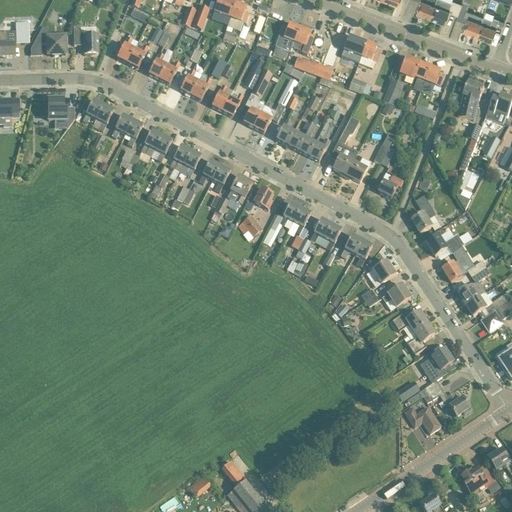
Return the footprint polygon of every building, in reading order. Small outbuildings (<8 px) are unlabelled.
[(132,0),(130,7),(138,10),(141,0),(132,0)] [(224,0),(220,0),(216,13),(230,19),(236,4),(224,0)] [(415,12),(429,17),(436,0),(416,0),(420,1),(415,12)] [(436,0),(429,17),(443,23),(448,11),(451,3),(443,0),(436,0)] [(457,15),(461,4),(452,0),(451,3),(448,11),(450,13),(457,15)] [(476,35),(478,31),(483,18),(466,11),(470,0),(462,0),(461,4),(457,15),(466,19),(462,30),(476,35)] [(246,8),(236,4),(230,19),(231,19),(227,28),(240,33),(243,24),(246,25),(250,13),(245,12),(246,8)] [(200,7),(192,27),(201,31),(209,11),(200,7)] [(181,26),(188,29),(196,12),(188,8),(181,26)] [(130,18),(136,20),(139,12),(134,9),(130,18)] [(266,22),(274,26),(277,20),(268,17),(266,22)] [(490,41),(492,36),(498,19),(493,17),(492,21),(483,18),(478,31),(476,35),(490,41)] [(259,18),(256,26),(262,28),(265,20),(259,18)] [(156,45),(166,26),(160,23),(150,42),(156,45)] [(292,49),(294,43),(299,29),(289,25),(286,32),(282,30),(279,37),(275,48),(276,48),(272,58),(280,61),(281,60),(286,62),(289,53),(290,54),(292,49)] [(29,45),(29,27),(16,27),(16,45),(29,45)] [(33,46),(31,51),(31,58),(42,58),(41,46),(48,46),(48,56),(52,56),(52,57),(61,57),(61,56),(65,56),(65,39),(47,39),(47,29),(42,30),(33,46)] [(80,29),(73,29),(74,47),(84,47),(84,56),(98,56),(98,36),(96,36),(96,29),(80,29)] [(310,33),(299,29),(294,43),(292,49),(302,53),(302,54),(306,55),(313,37),(309,35),(310,33)] [(157,46),(163,49),(170,36),(164,32),(157,46)] [(226,32),(223,40),(235,45),(238,36),(226,32)] [(6,33),(0,33),(0,58),(15,58),(14,45),(7,45),(6,33)] [(117,60),(127,65),(134,51),(129,48),(132,41),(128,39),(117,60)] [(346,52),(348,53),(346,59),(359,64),(358,65),(361,58),(367,44),(356,40),(354,47),(349,45),(346,52)] [(376,50),(377,47),(367,44),(358,65),(372,71),(375,64),(376,64),(381,52),(376,50)] [(197,65),(205,48),(198,45),(190,61),(197,65)] [(333,67),(340,48),(330,45),(323,63),(333,67)] [(134,51),(127,65),(138,70),(145,56),(148,49),(144,47),(140,54),(134,51)] [(270,52),(257,47),(255,54),(268,59),(270,52)] [(156,62),(148,76),(159,81),(166,67),(160,64),(164,57),(160,55),(156,62)] [(293,69),(317,78),(321,66),(297,58),(293,69)] [(405,58),(399,75),(414,80),(420,64),(405,58)] [(227,65),(219,61),(211,76),(219,80),(227,65)] [(261,76),(266,63),(259,61),(255,74),(261,76)] [(166,67),(159,81),(169,86),(177,72),(176,72),(180,65),(176,63),(172,70),(166,67)] [(420,93),(424,82),(430,68),(420,64),(414,80),(415,79),(418,80),(417,84),(416,84),(413,90),(420,93)] [(227,66),(222,76),(228,80),(234,70),(227,66)] [(430,68),(424,82),(440,88),(444,76),(439,74),(440,72),(430,68)] [(187,78),(180,92),(190,97),(198,83),(201,76),(191,71),(187,78)] [(252,95),(260,99),(272,76),(263,72),(253,93),(252,95)] [(253,91),(260,78),(251,73),(244,86),(253,91)] [(207,79),(204,86),(198,83),(190,97),(201,103),(203,98),(208,89),(208,88),(212,81),(207,79)] [(327,88),(329,82),(321,79),(321,80),(319,85),(327,88)] [(348,91),(361,96),(365,85),(353,80),(348,91)] [(284,109),(297,84),(290,81),(277,105),(284,109)] [(395,108),(404,86),(391,81),(382,104),(384,104),(395,108)] [(469,83),(467,87),(464,96),(459,118),(474,122),(479,102),(485,89),(469,83)] [(212,108),(222,113),(229,100),(224,97),(227,89),(223,87),(219,94),(212,108)] [(380,102),(383,95),(375,92),(373,99),(380,102)] [(229,100),(222,113),(232,119),(243,98),(239,95),(235,102),(229,100)] [(494,98),(486,119),(486,120),(487,117),(493,119),(495,114),(508,119),(511,107),(511,98),(501,95),(499,100),(494,98)] [(320,101),(312,97),(306,109),(314,113),(320,101)] [(297,102),(292,99),(286,109),(292,112),(297,102)] [(0,126),(4,126),(3,120),(12,120),(12,115),(19,115),(19,101),(11,101),(11,103),(4,103),(4,101),(0,101),(0,126)] [(63,109),(63,101),(48,101),(48,114),(49,114),(49,121),(65,121),(66,121),(66,130),(68,130),(74,121),(75,109),(63,109)] [(82,123),(87,125),(90,118),(96,121),(101,111),(103,107),(93,101),(86,116),(82,123)] [(264,108),(259,105),(254,103),(251,110),(250,110),(243,124),(254,130),(264,109),(264,108)] [(389,117),(393,109),(385,106),(381,114),(389,117)] [(92,128),(98,131),(103,133),(106,126),(114,112),(103,107),(101,111),(96,121),(92,128)] [(275,114),(270,111),(270,112),(264,109),(254,130),(264,135),(271,121),(275,114)] [(435,113),(427,110),(424,118),(432,121),(433,121),(435,113)] [(340,114),(333,112),(330,117),(337,120),(340,114)] [(112,138),(122,143),(133,122),(122,117),(115,131),(112,138)] [(283,127),(276,141),(287,147),(289,142),(294,133),(287,130),(291,122),(287,120),(283,127)] [(135,141),(136,141),(143,128),(133,122),(122,143),(125,136),(131,139),(128,146),(132,148),(135,141)] [(307,123),(303,130),(307,133),(311,125),(307,123)] [(348,124),(338,143),(344,146),(349,136),(352,136),(356,129),(348,124)] [(307,133),(304,139),(297,152),(308,158),(315,144),(309,141),(316,127),(311,125),(307,133)] [(476,144),(482,129),(473,125),(467,141),(476,144)] [(151,132),(144,146),(140,153),(151,159),(154,151),(162,137),(151,132)] [(294,133),(289,142),(287,147),(297,152),(304,139),(294,133)] [(105,140),(98,137),(92,149),(93,150),(91,153),(96,155),(99,151),(105,140)] [(162,137),(154,151),(160,155),(157,162),(161,164),(165,157),(172,143),(162,137)] [(493,139),(484,157),(492,161),(501,142),(493,139)] [(315,144),(308,158),(319,163),(330,142),(325,140),(322,147),(315,144)] [(332,153),(340,157),(333,170),(346,177),(349,173),(357,157),(351,154),(343,150),(344,146),(338,143),(332,153)] [(380,165),(388,150),(390,145),(386,143),(383,148),(381,147),(374,162),(380,165)] [(180,174),(189,157),(191,153),(181,147),(173,161),(170,169),(180,174)] [(388,150),(380,165),(387,169),(394,153),(388,150)] [(120,166),(126,170),(134,156),(126,152),(122,161),(120,166)] [(189,157),(180,174),(190,179),(194,172),(201,158),(191,153),(189,157)] [(139,159),(134,156),(126,170),(132,173),(139,159)] [(357,157),(349,173),(346,177),(360,184),(370,164),(357,157)] [(199,184),(203,186),(207,180),(212,183),(218,172),(220,168),(210,162),(202,176),(203,177),(199,184)] [(105,172),(108,166),(102,163),(99,169),(105,172)] [(220,168),(218,172),(212,183),(209,189),(219,194),(223,187),(231,173),(220,168)] [(153,171),(148,182),(152,185),(155,186),(161,175),(153,171)] [(459,182),(458,174),(448,175),(448,183),(459,182)] [(156,187),(152,194),(158,197),(168,179),(161,175),(155,186),(156,187)] [(238,177),(230,192),(231,193),(228,198),(235,202),(241,206),(244,200),(252,185),(238,177)] [(389,185),(383,182),(377,193),(391,200),(397,187),(400,189),(403,183),(393,178),(389,185)] [(503,193),(508,183),(504,181),(499,191),(503,193)] [(176,200),(170,210),(177,214),(179,211),(189,192),(183,189),(177,201),(176,200)] [(261,190),(254,204),(268,211),(272,204),(269,202),(273,195),(261,190)] [(189,192),(183,203),(188,206),(194,195),(189,192)] [(471,201),(470,201),(461,196),(456,194),(456,196),(466,213),(471,201)] [(425,198),(417,203),(420,208),(428,203),(425,198)] [(222,201),(211,221),(218,225),(228,204),(222,201)] [(290,204),(283,219),(279,226),(282,227),(289,231),(293,224),(300,210),(290,204)] [(300,210),(293,224),(297,226),(294,233),(300,236),(303,229),(311,215),(300,210)] [(421,235),(425,233),(433,228),(429,222),(437,217),(432,210),(425,215),(424,214),(413,222),(421,235)] [(283,219),(277,216),(270,231),(271,231),(276,235),(276,234),(278,235),(282,227),(279,226),(283,219)] [(253,239),(262,232),(251,218),(238,227),(244,235),(248,232),(253,239)] [(321,221),(318,225),(313,235),(314,235),(310,242),(315,244),(318,237),(324,240),(329,230),(331,226),(321,221)] [(234,228),(225,224),(220,235),(228,239),(234,228)] [(331,226),(329,230),(324,240),(329,243),(326,250),(330,253),(334,246),(342,232),(331,226)] [(444,245),(439,237),(427,245),(436,258),(448,250),(452,256),(463,248),(465,247),(464,246),(468,244),(467,242),(464,238),(463,237),(460,239),(458,236),(444,245)] [(349,253),(354,256),(362,242),(351,237),(344,251),(341,258),(345,260),(349,253)] [(302,261),(305,255),(305,256),(311,245),(304,241),(298,252),(299,252),(296,257),(302,261)] [(365,262),(372,248),(362,242),(354,256),(360,259),(357,266),(361,269),(365,262)] [(452,256),(457,263),(455,265),(454,264),(443,270),(452,284),(468,274),(472,279),(486,270),(482,263),(470,271),(462,260),(468,256),(463,248),(452,256)] [(323,266),(328,269),(334,257),(328,254),(323,266)] [(381,286),(395,276),(386,263),(366,276),(375,289),(381,286)] [(302,277),(306,269),(299,265),(294,273),(302,277)] [(490,275),(486,270),(472,279),(475,285),(472,287),(473,287),(459,296),(467,307),(486,294),(478,283),(490,275)] [(318,282),(313,279),(310,286),(315,288),(318,282)] [(391,312),(396,309),(398,313),(405,308),(403,305),(410,300),(402,286),(387,296),(388,296),(382,300),(391,312)] [(365,303),(375,297),(372,291),(362,298),(365,303)] [(510,302),(505,299),(508,297),(507,295),(503,298),(492,304),(486,294),(467,307),(474,318),(479,315),(483,321),(495,312),(503,307),(510,302)] [(379,302),(375,297),(365,303),(369,309),(379,302)] [(336,308),(339,303),(333,300),(330,305),(336,308)] [(511,302),(510,302),(503,307),(510,317),(511,314),(511,302)] [(341,320),(346,314),(340,309),(336,315),(341,320)] [(482,323),(484,325),(490,334),(503,326),(501,323),(495,312),(483,321),(483,322),(482,323)] [(399,334),(409,327),(413,333),(427,324),(419,313),(407,320),(404,315),(392,323),(399,334)] [(344,328),(351,326),(350,318),(342,320),(344,328)] [(426,349),(423,344),(435,336),(427,324),(413,333),(407,337),(411,343),(407,346),(415,357),(426,349)] [(385,351),(381,345),(375,349),(379,355),(385,351)] [(436,366),(425,373),(432,385),(442,378),(439,373),(453,364),(444,350),(431,359),(436,366)] [(511,353),(500,361),(511,378),(511,353)] [(409,356),(402,360),(406,366),(407,365),(412,362),(409,356)] [(395,395),(401,404),(419,392),(413,383),(395,395)] [(431,403),(434,401),(438,398),(446,409),(449,408),(456,419),(463,414),(464,416),(471,412),(469,410),(470,410),(462,399),(458,402),(453,395),(447,399),(436,383),(421,393),(422,393),(403,405),(406,409),(410,406),(421,399),(423,399),(425,397),(426,397),(430,402),(431,403)] [(441,429),(438,425),(428,409),(417,416),(412,409),(404,414),(415,430),(422,425),(430,436),(441,429)] [(489,460),(492,464),(498,473),(506,468),(511,476),(511,462),(511,463),(502,451),(489,460)] [(237,509),(239,511),(270,511),(250,487),(231,463),(221,471),(236,489),(227,497),(237,509)] [(466,484),(464,485),(472,497),(477,494),(479,496),(488,490),(492,496),(501,490),(486,468),(481,472),(479,469),(469,476),(468,474),(462,478),(466,484)] [(202,477),(187,489),(196,500),(211,488),(202,477)] [(442,511),(440,507),(433,497),(427,501),(425,499),(419,503),(425,511),(442,511)]
